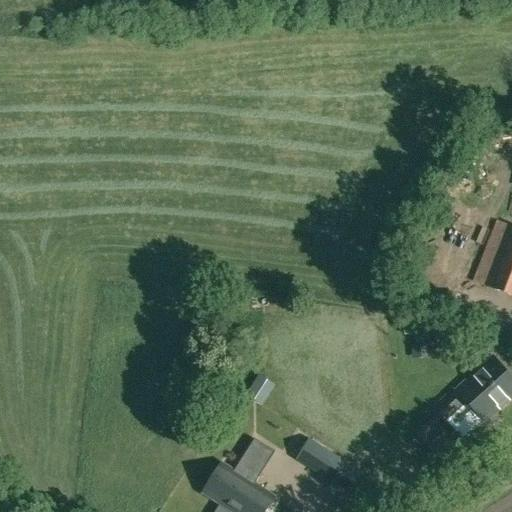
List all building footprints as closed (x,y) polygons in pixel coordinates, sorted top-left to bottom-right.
[(493,220),(470,281),(482,286),(511,296),(511,226),(506,224),(493,220)] [(422,334),(422,314),(409,314),(409,334),(422,334)] [(454,389),(434,407),(433,408),(447,423),(468,404),(484,422),(511,397),(511,377),(493,356),(455,390),(454,389)] [(417,431),(430,446),(456,476),(471,463),(445,433),(443,434),(430,419),(417,431)] [(224,438),(200,462),(242,505),(267,481),(251,465),(260,455),(243,438),(233,448),(224,438)] [(309,440),(297,460),(348,492),(360,472),(309,440)]
